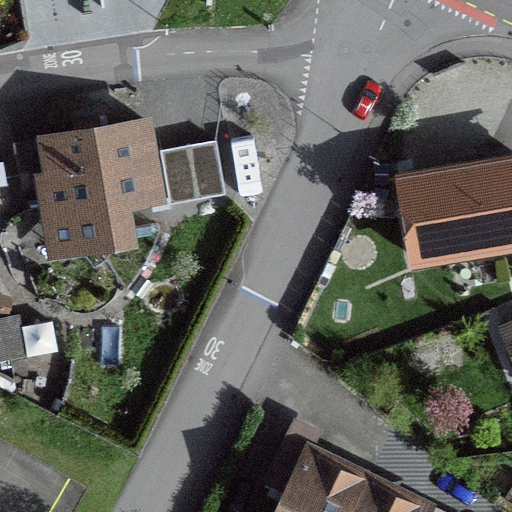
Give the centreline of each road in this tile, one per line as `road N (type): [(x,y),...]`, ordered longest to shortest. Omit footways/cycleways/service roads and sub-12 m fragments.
road 1 (residential): [(147,511),(363,61)]
road 2 (residential): [(363,61),(210,54),(0,82)]
